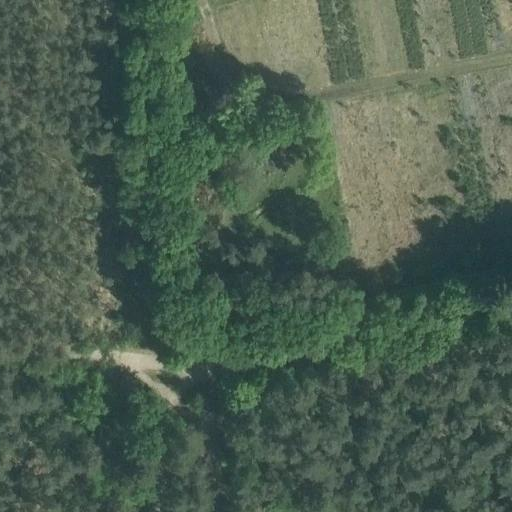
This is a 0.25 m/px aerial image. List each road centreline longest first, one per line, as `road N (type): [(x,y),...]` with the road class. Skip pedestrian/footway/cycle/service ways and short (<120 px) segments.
road 1 (track): [(511,282),(207,358),(135,361)]
road 2 (track): [(135,361),(0,355)]
